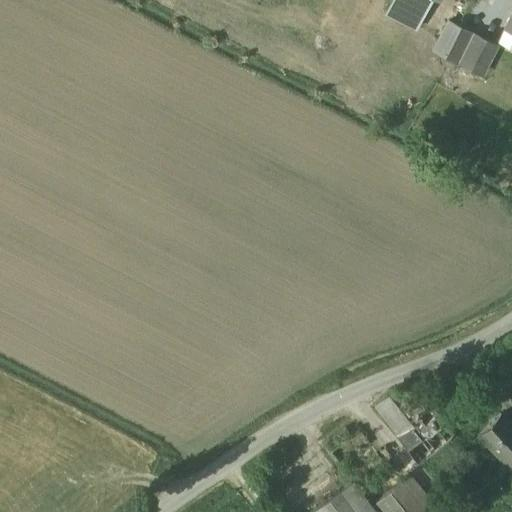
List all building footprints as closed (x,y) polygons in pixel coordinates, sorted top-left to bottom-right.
[(390,0),(384,14),(416,30),(431,0),(390,0)] [(431,50),(483,76),(499,45),(447,18),(431,50)] [(406,450),(417,464),(453,435),(422,396),(407,409),(393,391),(374,406),(407,448),(406,450)] [(477,436),(509,469),(511,466),(511,425),(500,414),(477,436)] [(352,480),(310,511),(440,511),(435,504),(409,475),(372,506),(361,491),(360,491),(352,480)]
